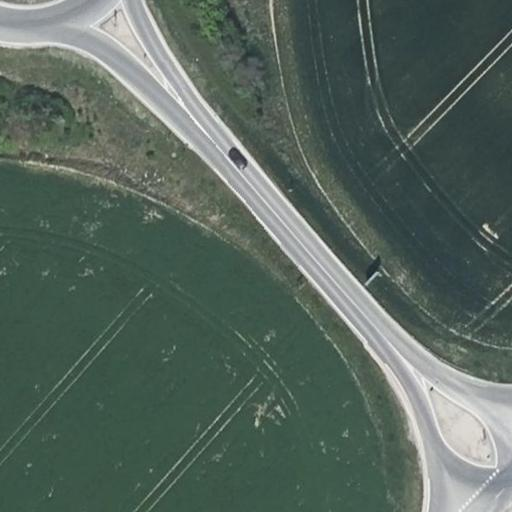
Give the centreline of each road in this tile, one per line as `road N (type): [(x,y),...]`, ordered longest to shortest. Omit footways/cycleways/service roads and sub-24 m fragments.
road 1 (tertiary): [(237,174),(417,372)]
road 2 (tertiary): [(49,18),(91,40),(237,174)]
road 3 (tertiary): [(237,174),(164,67),(130,0)]
road 4 (tertiary): [(417,372),(436,457),(479,509)]
